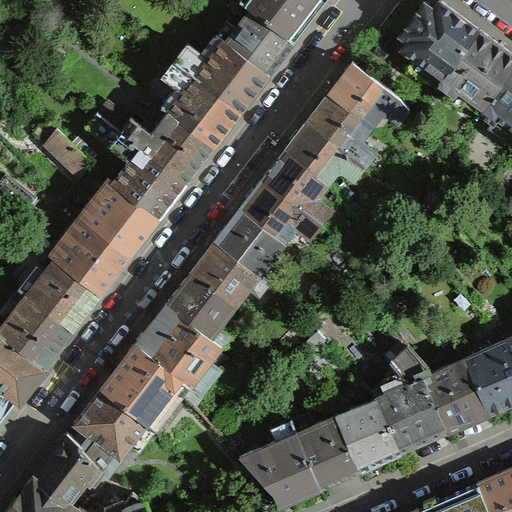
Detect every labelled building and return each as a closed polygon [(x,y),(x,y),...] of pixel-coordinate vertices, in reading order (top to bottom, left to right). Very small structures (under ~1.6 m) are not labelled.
[(242,0),(251,7),(294,40),(295,40),(325,0),(242,0)] [(453,9),(440,0),(439,0),(434,8),(425,1),(400,34),(407,39),(402,47),(425,64),(426,64),(444,76),(479,28),(453,9)] [(286,50),(294,40),(251,7),(226,40),(268,73),(276,63),(281,57),(286,50)] [(444,76),(440,82),(454,93),(458,87),(484,106),(511,68),(511,52),(492,38),(479,28),(444,76)] [(241,109),(250,97),(252,94),(268,73),(226,40),(224,38),(208,58),(189,43),(186,43),(175,58),(241,109)] [(213,144),(225,128),(241,109),(175,58),(163,74),(184,90),(168,110),(213,144)] [(336,81),(329,90),(372,123),(381,112),(387,111),(399,120),(408,108),(399,98),(352,62),(336,81)] [(511,68),(484,106),(480,112),(494,122),(498,117),(511,127),(511,68)] [(314,110),(307,119),(365,164),(376,150),(364,141),(363,135),(372,123),(329,90),(314,110)] [(106,100),(98,110),(186,180),(195,168),(199,163),(204,156),(213,144),(168,110),(151,132),(131,116),(129,118),(106,100)] [(177,192),(186,180),(98,110),(97,112),(86,125),(110,144),(131,159),(113,181),(158,215),(167,204),(171,199),(177,192)] [(355,177),(365,164),(307,119),(292,139),(285,148),(328,181),(337,169),(343,169),(355,177)] [(80,176),(91,160),(57,127),(45,142),(62,159),(80,176)] [(320,199),(319,192),(328,181),(285,148),(270,168),(263,177),(321,222),(331,208),(320,199)] [(487,168),(475,166),(474,179),(486,180),(487,168)] [(34,234),(47,219),(30,202),(35,195),(7,173),(0,181),(0,200),(6,206),(34,234)] [(158,215),(113,181),(107,176),(79,213),(129,252),(142,236),(158,215)] [(283,239),(292,228),(298,227),(310,236),(321,222),(263,177),(247,197),(240,206),(283,239)] [(224,228),(216,238),(260,272),(284,240),(283,239),(240,206),(224,228)] [(79,213),(50,250),(56,255),(101,289),(113,273),(129,252),(79,213)] [(199,260),(192,270),(235,303),(260,272),(216,238),(199,260)] [(101,289),(56,255),(36,281),(27,274),(19,285),(72,326),(86,309),(101,289)] [(211,335),(235,303),(192,270),(175,291),(167,301),(211,335)] [(19,285),(11,296),(19,302),(0,326),(0,329),(43,363),(56,347),(72,326),(19,285)] [(195,378),(221,343),(211,335),(167,301),(145,330),(136,341),(189,382),(183,391),(195,404),(208,388),(195,378)] [(0,419),(43,363),(0,329),(0,419)] [(511,400),(511,350),(506,337),(466,355),(465,356),(489,411),(491,410),(501,405),(506,403),(511,400)] [(183,391),(189,382),(136,341),(113,371),(102,385),(147,420),(155,426),(183,391)] [(433,370),(408,343),(391,358),(397,366),(410,380),(423,374),(448,429),(461,423),(489,411),(465,356),(433,370)] [(410,380),(397,366),(393,369),(400,384),(376,395),(376,396),(400,450),(414,443),(448,429),(423,374),(410,380)] [(74,421),(90,433),(82,443),(103,467),(108,473),(121,455),(147,420),(102,385),(80,414),(74,421)] [(337,412),(361,467),(374,461),(377,460),(400,450),(376,396),(339,412),(338,411),(337,412)] [(296,429),(320,485),(333,479),(338,477),(361,467),(337,412),(296,429)] [(320,485),(296,429),(241,454),(274,489),(279,502),(292,497),(303,492),(320,485)] [(103,467),(82,443),(66,431),(37,469),(33,475),(68,502),(68,501),(85,479),(90,484),(103,467)] [(477,481),(490,511),(511,511),(511,466),(490,476),(477,481)] [(68,502),(33,475),(3,511),(76,511),(81,506),(78,507),(68,501),(68,502)] [(421,511),(490,511),(477,481),(437,499),(435,494),(432,495),(423,499),(426,504),(420,507),(421,511)] [(149,511),(145,501),(132,492),(125,501),(123,499),(105,507),(104,511),(149,511)]
